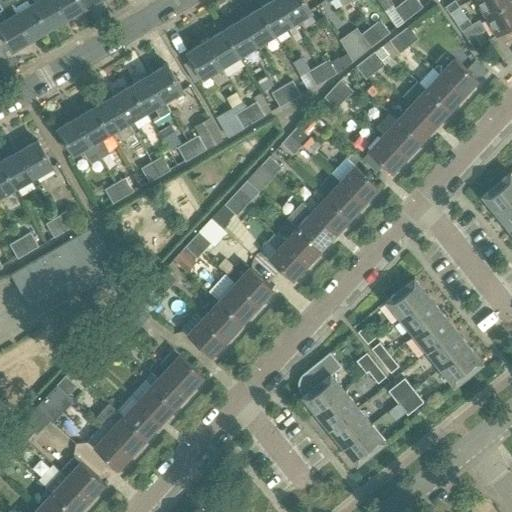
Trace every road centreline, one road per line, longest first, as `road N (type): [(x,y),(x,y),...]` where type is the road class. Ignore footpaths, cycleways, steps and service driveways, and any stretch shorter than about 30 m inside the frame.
road 1 (residential): [(136,511),(511,103)]
road 2 (residential): [(0,108),(181,0)]
